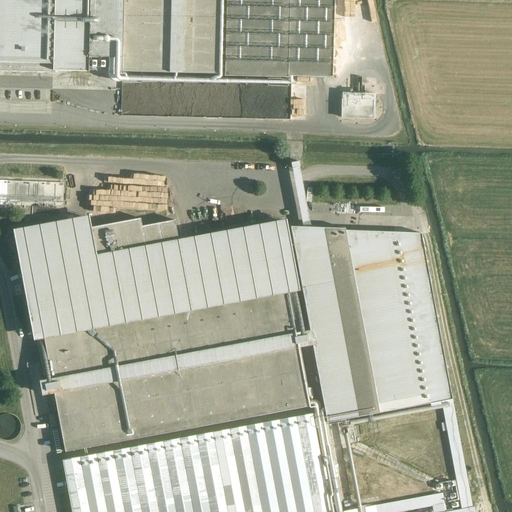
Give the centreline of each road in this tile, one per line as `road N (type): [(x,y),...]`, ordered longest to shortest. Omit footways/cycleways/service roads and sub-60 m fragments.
road 1 (unknown): [(275,168),(393,169),(403,177),(408,204),(392,216),(361,217),(267,201)]
road 2 (unknown): [(0,158),(158,166),(224,180)]
road 3 (unknown): [(386,69),(393,114),(376,127),(326,123),(317,98),(330,80),(360,70)]
road 4 (unknown): [(0,284),(33,462)]
road 5 (unknown): [(106,120),(280,123)]
